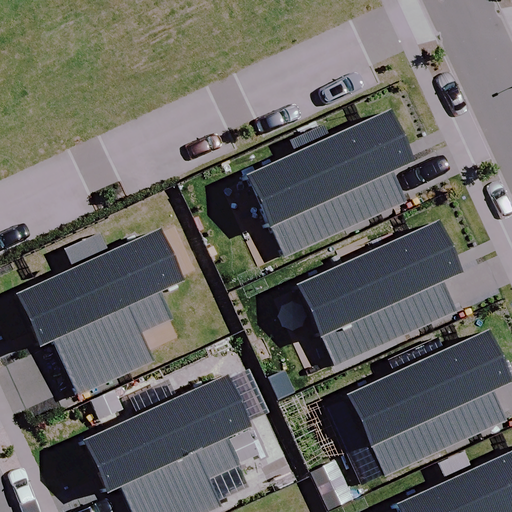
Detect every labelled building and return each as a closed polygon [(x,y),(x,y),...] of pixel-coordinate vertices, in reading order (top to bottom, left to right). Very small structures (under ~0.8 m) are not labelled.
[(377,108),(236,173),(260,225),(265,223),(280,255),(401,199),(386,167),(401,160),(377,108)] [(425,220),(285,285),(309,337),(314,335),(329,367),(450,311),(435,279),(450,272),(425,220)] [(173,276),(150,225),(5,292),(28,342),(47,333),(75,392),(149,358),(135,329),(166,315),(152,285),(173,276)] [(475,330),(335,395),(359,447),(364,445),(379,477),(500,421),(485,389),(500,382),(475,330)] [(240,423),(217,372),(72,439),(95,489),(114,481),(128,511),(200,511),(216,505),(202,476),(233,462),(219,433),(240,423)] [(511,511),(511,442),(385,501),(390,511),(511,511)]
